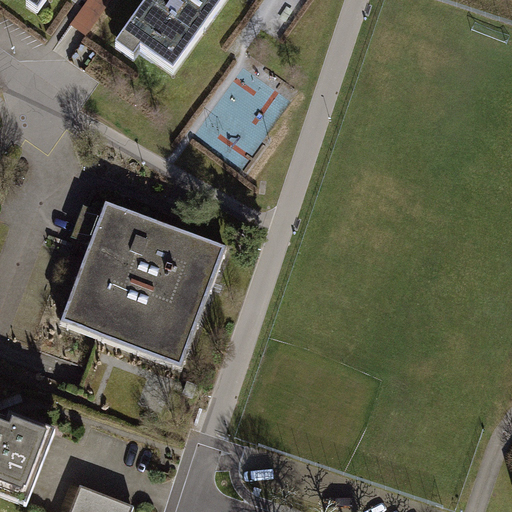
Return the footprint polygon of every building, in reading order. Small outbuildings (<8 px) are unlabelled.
[(89,0),(71,27),(86,38),(112,0),(89,0)] [(139,0),(113,37),(162,72),(214,0),(139,0)] [(64,326),(178,370),(222,256),(108,212),(64,326)] [(0,494),(26,503),(49,436),(0,418),(0,494)] [(82,488),(72,511),(130,511),(132,506),(82,488)]
